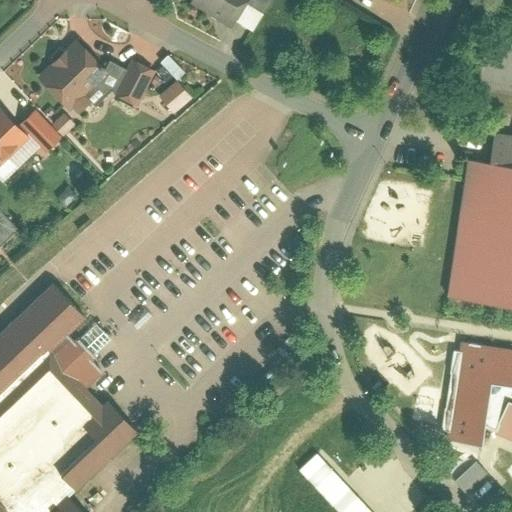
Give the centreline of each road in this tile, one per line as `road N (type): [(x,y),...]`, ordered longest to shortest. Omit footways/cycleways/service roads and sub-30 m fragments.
road 1 (residential): [(369,137),(330,234),(321,282),(325,326),(340,376),(375,426),(460,511)]
road 2 (residential): [(115,5),(369,137)]
road 3 (residential): [(436,0),(369,137)]
